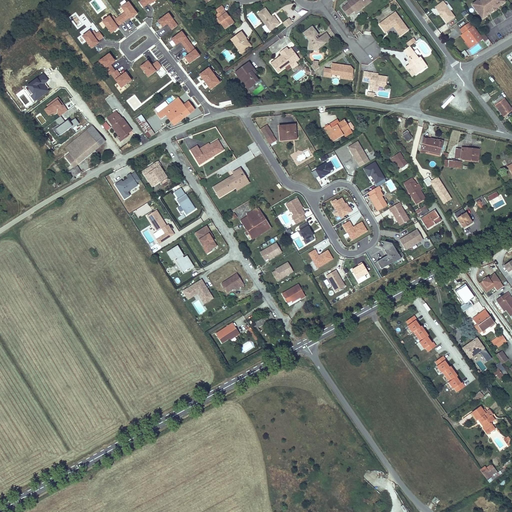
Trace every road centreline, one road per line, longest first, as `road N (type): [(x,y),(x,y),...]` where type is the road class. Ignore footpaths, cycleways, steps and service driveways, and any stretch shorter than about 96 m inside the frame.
road 1 (primary): [(0,510),(299,347)]
road 2 (residential): [(299,347),(163,137)]
road 3 (primary): [(305,344),(511,231)]
road 4 (residential): [(428,511),(305,344)]
road 5 (unclassified): [(0,231),(163,137)]
road 6 (residential): [(310,197),(338,248),(357,252),(376,230),(352,187),(335,184)]
road 7 (unclassified): [(241,110),(355,101),(406,111)]
road 8 (residential): [(212,117),(147,37),(133,47)]
